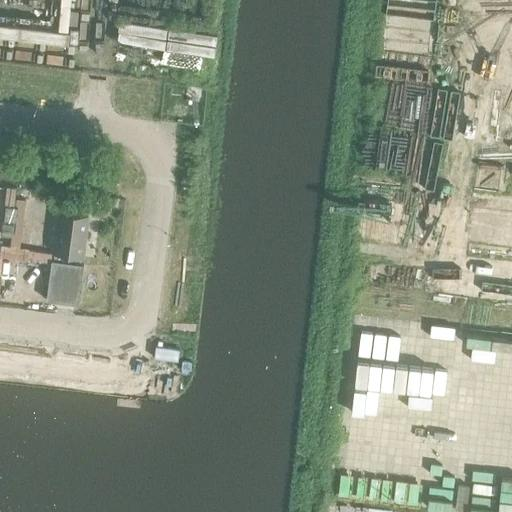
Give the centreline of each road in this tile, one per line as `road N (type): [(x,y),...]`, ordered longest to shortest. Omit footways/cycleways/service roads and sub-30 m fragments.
road 1 (unclassified): [(0,343),(137,358),(163,134)]
road 2 (unclassified): [(163,134),(0,116)]
